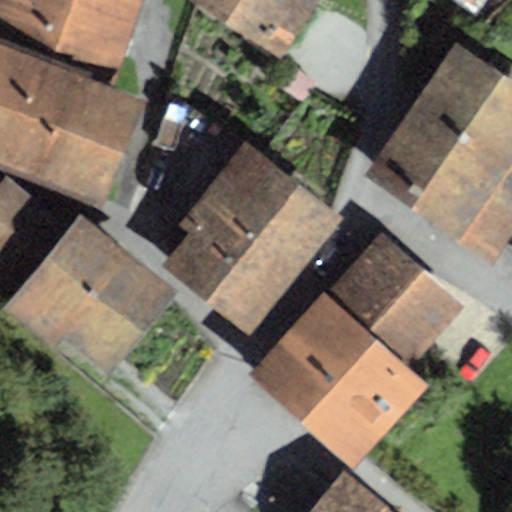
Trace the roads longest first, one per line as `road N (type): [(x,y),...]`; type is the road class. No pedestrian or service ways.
road 1 (residential): [(237,398),(333,250),(353,202),(382,72),(383,0)]
road 2 (residential): [(237,398),(400,511)]
road 3 (residential): [(169,511),(237,398)]
